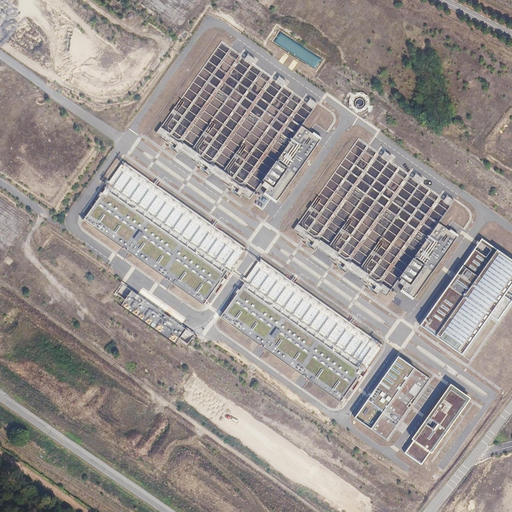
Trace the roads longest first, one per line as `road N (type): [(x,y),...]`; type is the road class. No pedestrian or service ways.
road 1 (track): [(0,293),(309,511)]
road 2 (track): [(0,430),(118,511)]
